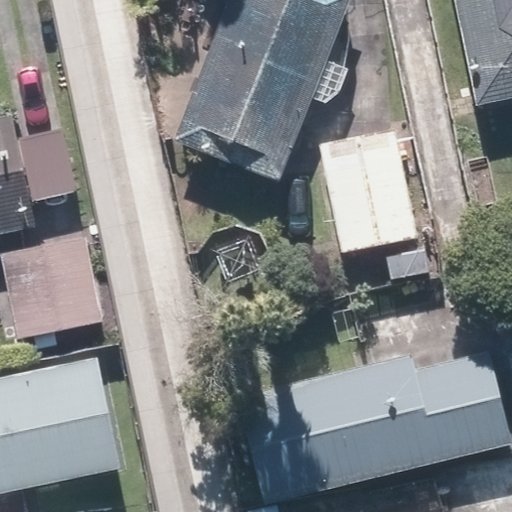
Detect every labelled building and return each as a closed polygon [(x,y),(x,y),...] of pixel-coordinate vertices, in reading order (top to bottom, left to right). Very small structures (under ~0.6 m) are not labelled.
[(233,0),(176,144),(279,185),(307,115),(310,114),(313,113),(316,112),(319,111),(321,109),(324,108),(326,106),(329,104),(331,102),(333,100),(336,98),(337,95),(339,93),(341,90),(343,88),(344,85),(345,82),(346,79),(347,76),(348,73),(349,70),(350,67),(350,64),(350,61),(350,58),(350,55),(350,52),(349,49),(349,46),(348,43),(347,40),(346,37),(345,34),(343,31),(342,29),(353,0),(233,0)] [(511,100),(511,0),(458,0),(478,107),(511,100)] [(64,130),(21,138),(17,117),(0,120),(0,238),(39,231),(34,204),(77,195),(64,130)] [(394,130),(318,146),(341,256),(417,240),(394,130)] [(0,259),(16,340),(33,337),(35,350),(60,346),(57,332),(104,322),(87,238),(0,255),(0,259)] [(242,403),(264,503),(511,446),(511,436),(492,346),(242,403)] [(0,480),(108,457),(88,367),(0,386),(0,480)]
